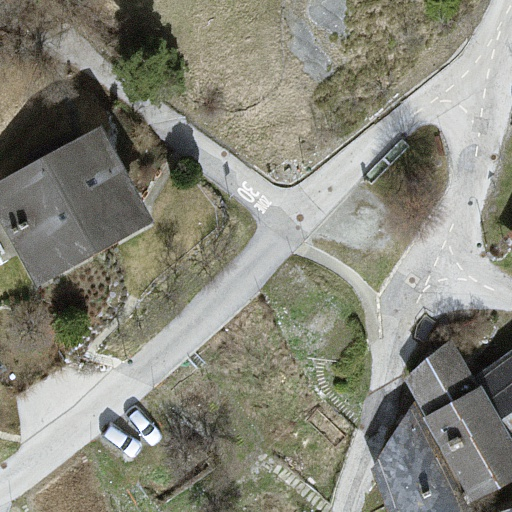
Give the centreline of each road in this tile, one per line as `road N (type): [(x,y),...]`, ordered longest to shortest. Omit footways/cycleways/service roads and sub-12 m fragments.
road 1 (residential): [(0,496),(267,265),(336,174),(483,68)]
road 2 (unknown): [(336,174),(0,25)]
road 3 (residential): [(483,68),(437,265),(511,296)]
